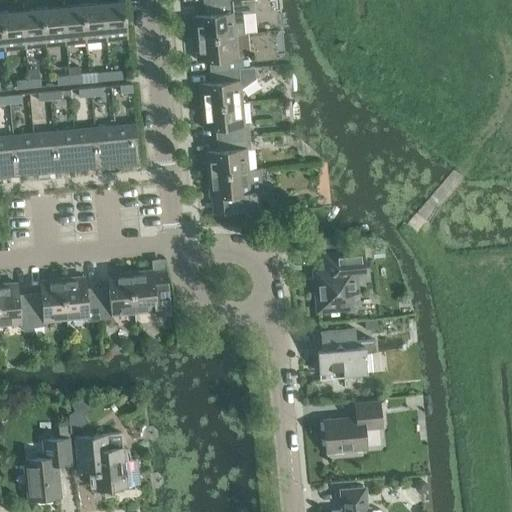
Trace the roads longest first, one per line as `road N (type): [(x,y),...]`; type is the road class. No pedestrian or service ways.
road 1 (residential): [(178,243),(154,0)]
road 2 (residential): [(269,306),(291,511)]
road 3 (residential): [(178,243),(0,260)]
road 4 (residential): [(178,243),(194,305),(269,306)]
road 5 (residential): [(269,306),(261,256),(204,256),(178,243)]
